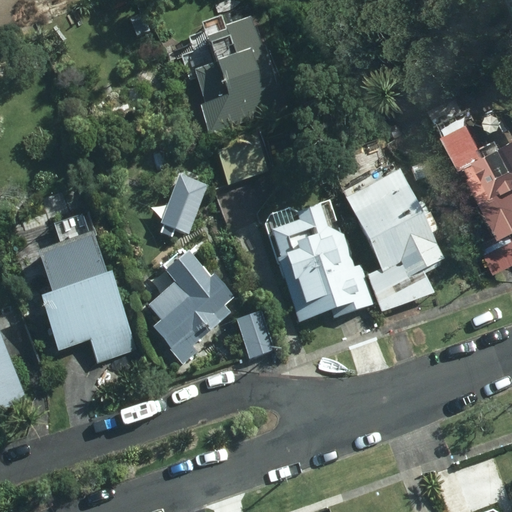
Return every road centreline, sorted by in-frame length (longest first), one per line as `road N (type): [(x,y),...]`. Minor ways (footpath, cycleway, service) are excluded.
road 1 (residential): [(0,473),(237,397),(281,394),(307,403),(321,431)]
road 2 (residential): [(102,511),(321,431)]
road 3 (residential): [(321,431),(511,362)]
